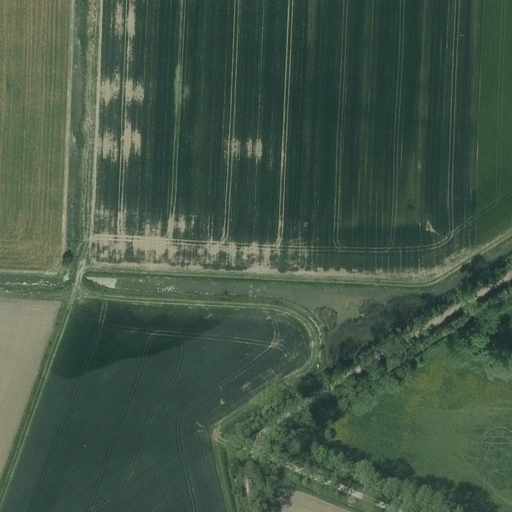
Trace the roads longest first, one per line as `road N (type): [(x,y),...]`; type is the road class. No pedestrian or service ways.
road 1 (track): [(93,0),(81,271),(0,498)]
road 2 (track): [(255,451),(275,421),(511,274)]
road 3 (track): [(255,451),(393,511)]
